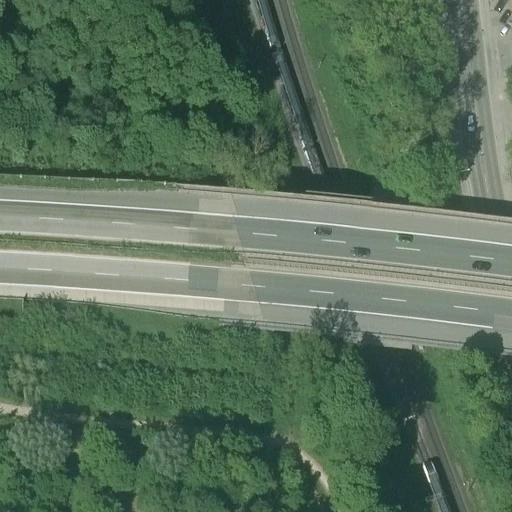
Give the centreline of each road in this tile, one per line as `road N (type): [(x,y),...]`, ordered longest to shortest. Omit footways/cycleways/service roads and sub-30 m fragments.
road 1 (motorway): [(0,273),(511,320)]
road 2 (motorway): [(511,269),(0,223)]
road 3 (track): [(339,511),(327,481),(282,443),(0,409)]
road 4 (secondary): [(458,0),(491,227),(511,299)]
